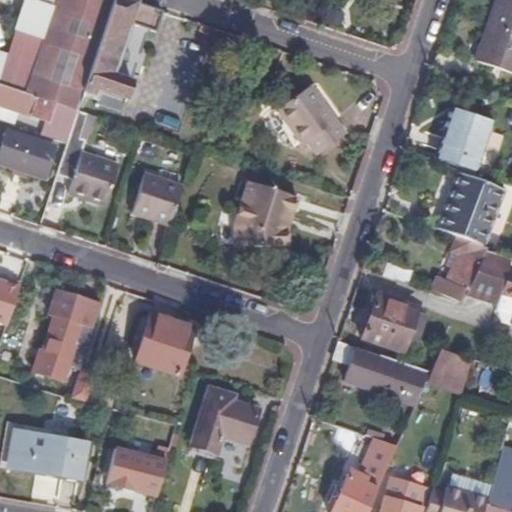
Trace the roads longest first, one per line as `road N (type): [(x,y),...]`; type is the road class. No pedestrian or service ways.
road 1 (unclassified): [(315,334),(0,229)]
road 2 (unclassified): [(402,75),(315,334)]
road 3 (residential): [(175,0),(402,75)]
road 4 (unclassified): [(315,334),(256,511)]
